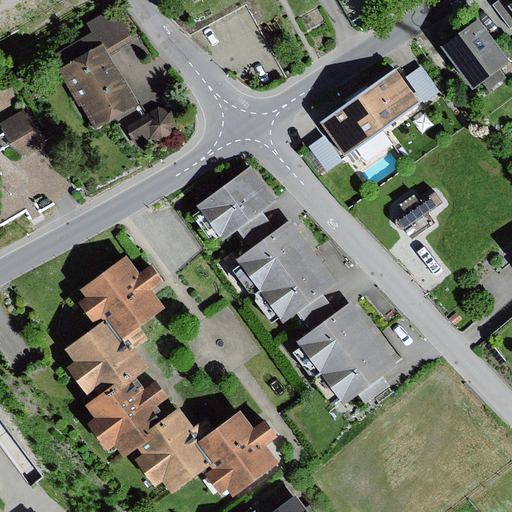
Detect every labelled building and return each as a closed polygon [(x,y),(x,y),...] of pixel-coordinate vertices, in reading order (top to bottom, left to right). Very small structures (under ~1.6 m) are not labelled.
[(511,28),(511,14),(508,9),(501,0),(500,0),(490,8),(508,31),(511,28)] [(99,28),(112,51),(135,37),(117,5),(93,19),(99,28)] [(476,20),(440,45),(472,90),(508,64),(476,20)] [(63,66),(59,68),(95,130),(142,103),(112,51),(99,28),(55,53),(63,66)] [(420,68),(400,83),(417,106),(438,92),(420,68)] [(393,73),(352,101),(376,135),(417,106),(400,83),(393,73)] [(376,135),(352,101),(316,127),(323,137),(340,161),(376,135)] [(147,122),(131,131),(138,145),(151,138),(163,140),(175,135),(180,121),(172,109),(158,106),(147,113),(147,122)] [(25,109),(1,123),(5,131),(10,141),(27,155),(46,144),(25,109)] [(5,131),(0,134),(0,147),(10,141),(5,131)] [(340,161),(323,137),(307,149),(323,172),(340,161)] [(252,164),(199,202),(225,237),(238,227),(264,209),(277,199),(252,164)] [(412,197),(397,207),(402,214),(396,218),(393,223),(393,225),(394,227),(397,231),(399,232),(403,232),(441,206),(432,194),(417,204),(412,197)] [(264,209),(238,227),(253,247),(278,229),(264,209)] [(253,247),(241,256),(263,287),(315,250),(292,219),(278,229),(253,247)] [(339,282),(315,250),(263,287),(286,319),(339,282)] [(234,251),(224,259),(231,267),(240,259),(234,251)] [(140,274),(127,256),(81,290),(87,298),(80,303),(96,324),(108,315),(124,336),(136,327),(164,309),(151,292),(165,283),(152,265),(140,274)] [(352,301),(301,338),(323,370),(375,332),(352,301)] [(456,313),(448,320),(455,327),(462,320),(456,313)] [(96,324),(66,347),(76,361),(71,365),(92,394),(114,377),(121,387),(132,379),(147,366),(134,349),(146,340),(136,327),(124,336),(108,315),(96,324)] [(398,364),(375,332),(323,370),(346,401),(360,391),(384,374),(398,364)] [(384,374),(360,391),(367,401),(391,384),(384,374)] [(114,377),(92,394),(83,400),(94,415),(89,419),(111,447),(119,441),(128,453),(141,442),(168,423),(158,409),(171,400),(156,379),(141,391),(132,379),(121,387),(114,377)] [(214,462),(206,469),(223,492),(230,486),(236,494),(282,459),(269,442),(282,433),(269,416),(257,426),(243,407),(215,429),(198,442),(214,462)] [(168,423),(141,442),(148,452),(141,457),(159,482),(166,478),(175,490),(206,469),(214,462),(198,442),(215,429),(207,418),(195,426),(184,411),(168,423)] [(312,511),(298,493),(272,511),(312,511)]
